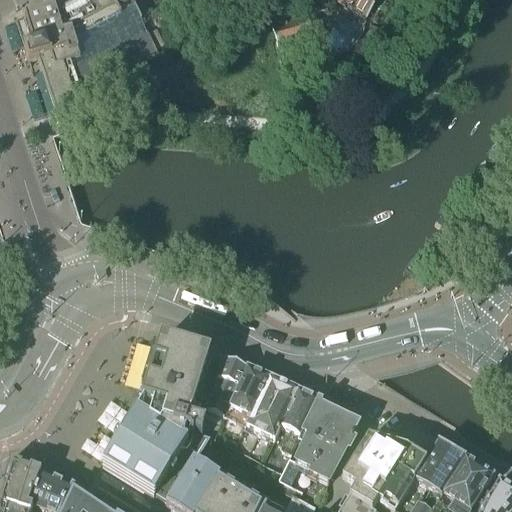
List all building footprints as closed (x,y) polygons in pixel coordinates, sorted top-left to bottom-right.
[(14,26),(14,27),(15,27),(29,69),(30,69),(30,67),(38,65),(42,79),(55,119),(59,132),(61,136),(61,138),(85,131),(86,131),(93,129),(92,126),(91,122),(86,109),(84,103),(124,84),(125,83),(125,82),(125,81),(125,80),(124,79),(124,78),(125,78),(159,61),(175,54),(173,48),(167,29),(161,12),(161,11),(159,12),(139,20),(131,2),(130,2),(128,0),(89,0),(90,1),(82,5),(60,16),(59,15),(55,13),(17,25),(17,24),(16,24),(15,24),(15,25),(14,25),(14,26)] [(334,0),(333,3),(335,4),(357,18),(365,24),(380,0),(334,0)] [(335,4),(308,26),(315,49),(348,49),(357,18),(335,4)] [(315,49),(308,26),(306,22),(271,33),(283,70),(318,59),(315,49)] [(165,510),(168,511),(263,511),(265,509),(267,504),(198,462),(209,443),(201,440),(205,430),(190,426),(210,360),(159,344),(138,338),(112,343),(53,441),(96,468),(153,502),(154,500),(160,504),(166,508),(165,510)] [(205,413),(224,422),(246,373),(224,365),(205,413)] [(224,422),(244,432),(269,383),(246,373),(224,422)] [(274,446),(279,433),(297,396),(296,396),(296,395),(295,394),(294,395),(288,392),(288,391),(286,391),(279,388),(280,388),(278,387),(271,384),(269,383),(244,432),(257,438),(274,446)] [(290,461),(297,447),(317,405),(297,396),(279,433),(289,438),(281,456),(281,457),(290,461)] [(300,471),(310,476),(332,432),(329,428),(336,415),(317,405),(297,447),(303,450),(294,468),(288,465),(278,486),(289,492),(300,471)] [(332,432),(310,476),(309,480),(327,489),(346,455),(349,457),(355,447),(352,445),(360,430),(358,426),(336,415),(329,428),(332,432)] [(373,511),(377,506),(386,494),(394,493),(404,500),(413,485),(429,462),(425,460),(417,455),(415,457),(406,454),(397,449),(396,451),(386,448),(377,443),(376,445),(367,442),(341,484),(354,492),(349,501),(349,500),(348,501),(345,499),(337,511),(338,511),(373,511)] [(238,445),(234,453),(248,461),(252,452),(238,445)] [(413,485),(424,492),(447,454),(437,448),(429,462),(413,485)] [(413,511),(432,511),(465,465),(447,454),(424,492),(429,496),(423,506),(424,507),(422,510),(417,507),(413,511)] [(7,486),(0,507),(0,508),(12,511),(31,511),(27,510),(40,477),(30,473),(31,470),(10,464),(4,485),(7,486)] [(450,511),(454,507),(461,511),(471,511),(492,481),(465,465),(432,511),(450,511)] [(40,477),(27,510),(31,511),(60,511),(70,492),(70,491),(41,477),(41,478),(40,477)] [(511,511),(511,494),(498,485),(485,506),(482,511),(511,511)] [(83,500),(81,499),(77,496),(71,492),(70,492),(60,511),(100,511),(94,508),(92,506),(83,500)] [(377,506),(385,511),(396,511),(404,500),(394,493),(386,494),(377,506)] [(311,511),(293,502),(288,511),(311,511)]
